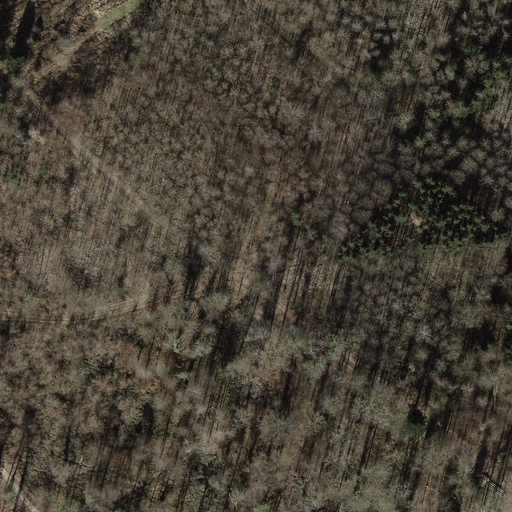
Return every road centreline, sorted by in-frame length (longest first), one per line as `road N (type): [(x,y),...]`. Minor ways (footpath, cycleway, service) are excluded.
road 1 (track): [(511,484),(142,215),(0,73)]
road 2 (track): [(253,0),(511,230)]
road 3 (track): [(0,317),(87,317),(234,279)]
